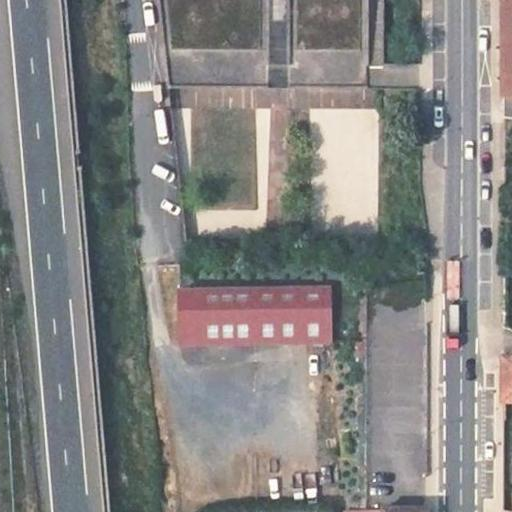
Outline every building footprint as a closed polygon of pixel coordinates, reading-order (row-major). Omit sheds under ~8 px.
[(366,0),(157,0),(168,87),(366,87),(366,0)] [(511,0),(501,0),(501,117),(511,118),(511,0)] [(311,87),(311,104),(374,105),(374,91),(363,91),(363,88),(311,87)] [(209,106),(246,106),(246,88),(189,88),(189,103),(209,103),(209,106)] [(176,332),(333,333),(333,291),(176,291),(176,332)] [(511,356),(503,357),(503,401),(511,401),(511,356)]
